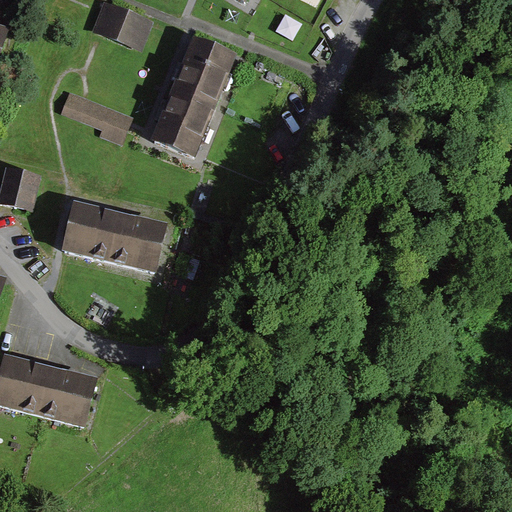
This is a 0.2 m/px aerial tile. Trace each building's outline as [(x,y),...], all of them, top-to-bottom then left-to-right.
[(141,54),(151,26),(109,10),(99,39),(141,54)] [(184,66),(172,93),(211,111),(233,59),(193,42),(184,66)] [(191,161),(211,111),(172,93),(163,117),(151,145),(191,161)] [(105,132),(102,138),(122,146),(132,123),(71,98),(64,115),(105,132)] [(0,207),(32,213),(39,178),(4,172),(0,197),(0,207)] [(121,218),(77,207),(66,253),(110,263),(121,218)] [(165,228),(121,218),(110,263),(155,274),(165,228)] [(51,371),(6,359),(0,382),(0,406),(39,417),(51,371)] [(95,382),(51,371),(39,417),(84,428),(95,382)]
